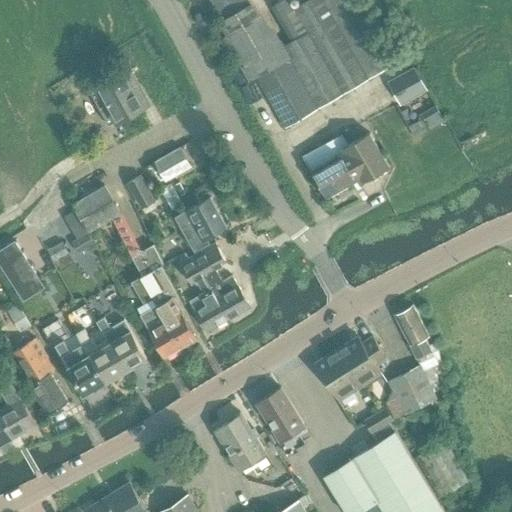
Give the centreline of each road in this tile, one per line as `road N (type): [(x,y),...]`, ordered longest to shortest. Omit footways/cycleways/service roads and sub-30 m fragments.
road 1 (tertiary): [(0,511),(159,428),(349,309)]
road 2 (unclassified): [(349,309),(294,230),(168,0)]
road 3 (tertiary): [(349,309),(511,226)]
road 4 (track): [(0,223),(74,164),(106,166)]
